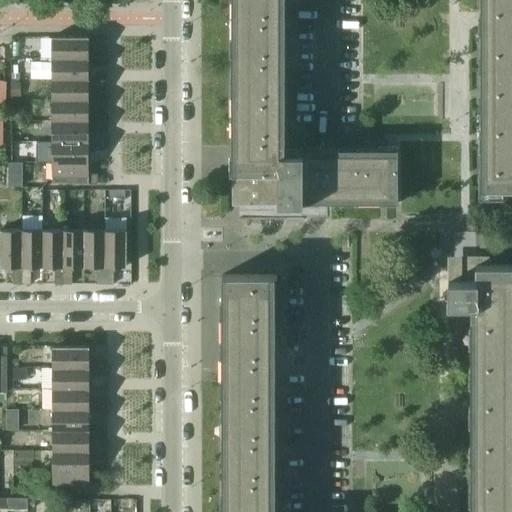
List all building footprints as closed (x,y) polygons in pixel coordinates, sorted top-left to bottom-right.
[(231,0),(232,171),(230,171),(230,172),(238,172),(239,205),(288,205),(302,205),(302,201),(396,201),(396,204),(397,204),(397,147),(396,147),(396,149),(301,149),(301,154),(284,154),(284,149),(284,0),(231,0)] [(511,0),(480,0),(480,16),(480,22),(480,30),(485,30),(485,69),(485,108),(485,147),(485,187),(485,188),(502,188),(511,188),(511,0)] [(88,36),(51,36),(51,58),(106,57),(106,49),(88,49),(88,36)] [(106,57),(51,58),(51,78),(88,78),(88,66),(106,66),(106,57)] [(88,78),(51,78),(51,99),(106,99),(106,91),(88,91),(88,78)] [(106,99),(51,99),(51,120),(88,120),(88,108),(106,108),(106,99)] [(88,120),(51,120),(51,141),(106,140),(106,132),(88,132),(88,120)] [(106,140),(51,141),(51,161),(88,161),(88,149),(106,149),(106,140)] [(88,161),(51,161),(51,183),(97,183),(97,174),(88,174),(88,161)] [(195,230),(219,231),(220,201),(196,200),(195,230)] [(21,229),(0,228),(0,265),(12,266),(12,284),(21,284),(21,229)] [(42,229),(21,229),(21,284),(29,284),(29,266),(42,266),(42,229)] [(62,229),(42,229),(42,266),(54,266),(54,284),(62,284),(62,229)] [(83,229),(62,229),(62,284),(71,284),(71,266),(83,266),(83,229)] [(104,229),(83,229),(83,266),(95,266),(95,284),(104,284),(104,229)] [(126,229),(104,229),(104,284),(112,284),(112,266),(125,266),(126,229)] [(452,281),(448,281),(448,306),(468,306),(470,306),(470,314),(470,406),(470,414),(470,423),(475,423),(475,462),(475,500),(475,511),(511,511),(511,264),(476,265),(476,261),(460,261),(460,281),(452,281)] [(274,511),(274,315),(269,315),(269,277),(276,276),(276,275),(221,275),(222,276),(221,511),(274,511)] [(88,346),(52,346),(52,367),(106,367),(106,359),(88,359),(88,346)] [(106,367),(52,367),(52,388),(88,388),(88,376),(106,376),(106,367)] [(88,388),(52,388),(52,409),(106,409),(106,400),(88,400),(88,388)] [(106,409),(52,409),(52,430),(88,430),(88,417),(106,417),(106,409)] [(88,430),(52,430),(52,450),(106,450),(106,442),(88,442),(88,430)] [(106,450),(52,450),(52,471),(88,471),(88,459),(106,459),(106,450)] [(88,471),(52,471),(52,493),(97,493),(97,483),(88,483),(88,471)]
